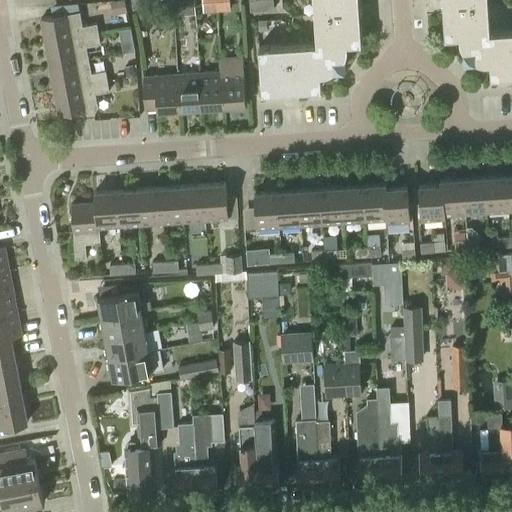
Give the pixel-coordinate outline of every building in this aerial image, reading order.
[(126,11),(124,0),(117,0),(112,1),(115,13),(126,11)] [(272,0),(248,0),(249,10),(273,9),(272,0)] [(312,0),(316,42),(258,45),(261,90),(320,86),(319,72),(324,72),(329,70),(334,67),(344,67),(343,56),(345,51),(346,46),(346,41),(360,40),(357,0),(312,0)] [(486,0),(441,0),(444,35),(459,34),(459,38),(460,43),(463,48),(464,59),(474,58),(480,60),(485,61),(489,61),(490,75),(511,73),(511,28),(489,30),(486,0)] [(79,11),(40,18),(44,42),(98,32),(96,22),(82,25),(79,11)] [(98,32),(44,42),(49,66),(88,59),(85,45),(100,43),(98,32)] [(242,55),(219,57),(220,70),(222,105),(245,104),(242,55)] [(88,59),(49,66),(53,90),(107,79),(105,69),(90,72),(88,59)] [(220,70),(198,72),(201,107),(222,105),(220,70)] [(198,72),(177,73),(179,108),(201,107),(198,72)] [(177,73),(142,75),(145,109),(157,108),(157,110),(179,108),(177,73)] [(107,79),(53,90),(58,114),(97,107),(94,92),(108,90),(107,79)] [(505,174),(484,176),(486,211),(508,209),(505,174)] [(484,176),(462,177),(465,212),(486,211),(484,176)] [(462,177),(439,179),(439,182),(441,182),(443,214),(444,214),(465,212),(462,177)] [(225,182),(202,183),(205,218),(227,217),(225,182)] [(441,182),(439,182),(418,184),(421,219),(444,217),(444,214),(443,214),(441,182)] [(202,183),(181,185),(183,220),(205,218),(202,183)] [(385,183),(362,184),(365,219),(385,218),(386,218),(384,186),(385,186),(385,183)] [(362,184),(341,186),(343,221),(365,219),(362,184)] [(181,185),(159,186),(162,221),(183,220),(181,185)] [(385,186),(384,186),(386,218),(385,218),(385,221),(409,220),(407,185),(385,186)] [(159,186),(138,188),(140,223),(162,221),(159,186)] [(341,186),(319,187),(321,222),(343,221),(341,186)] [(319,187),(298,189),(300,224),(321,222),(319,187)] [(138,188),(116,189),(119,224),(140,223),(138,188)] [(116,189),(93,191),(94,202),(95,202),(97,226),(98,226),(119,224),(116,189)] [(298,189),(276,190),(278,225),(300,224),(298,189)] [(276,190),(253,192),(256,227),(278,225),(276,190)] [(94,202),(70,203),(74,258),(86,257),(85,242),(99,241),(98,226),(97,226),(95,202),(94,202)] [(466,247),(466,238),(465,230),(452,231),(453,248),(466,247)] [(431,240),(418,241),(419,251),(444,250),(442,232),(431,233),(431,240)] [(119,272),(118,262),(116,235),(101,236),(102,246),(100,247),(102,273),(119,272)] [(511,246),(510,235),(497,236),(498,247),(511,246)] [(478,237),(466,238),(466,247),(479,246),(478,237)] [(379,244),(366,245),(366,255),(380,255),(379,244)] [(366,255),(366,245),(353,246),(353,256),(366,255)] [(4,247),(0,247),(0,270),(8,269),(4,247)] [(335,247),(322,248),(323,258),(336,257),(335,247)] [(323,258),(322,248),(309,249),(309,259),(323,258)] [(413,248),(400,248),(400,258),(414,258),(413,248)] [(291,250),(278,251),(279,261),(292,260),(291,250)] [(279,261),(278,251),(244,253),(245,263),(279,261)] [(511,252),(478,255),(479,276),(509,274),(510,288),(511,288),(511,252)] [(219,262),(207,262),(208,273),(214,272),(241,271),(241,270),(240,253),(224,254),(224,253),(219,254),(219,262)] [(176,258),(163,259),(163,269),(176,268),(176,258)] [(163,269),(163,259),(150,260),(150,269),(163,269)] [(133,261),(118,262),(119,272),(134,270),(133,261)] [(369,261),(338,263),(338,276),(370,274),(369,261)] [(373,272),(374,284),(384,283),(385,303),(403,303),(401,261),(399,261),(373,262),(373,272)] [(208,273),(207,262),(195,263),(195,273),(208,273)] [(8,269),(0,270),(0,292),(13,290),(8,269)] [(241,271),(214,272),(214,280),(247,278),(246,272),(246,269),(241,270),(241,271)] [(277,270),(246,272),(247,278),(248,297),(262,296),(278,295),(277,270)] [(122,292),(96,297),(100,317),(140,310),(149,308),(148,300),(138,302),(136,290),(142,289),(141,281),(120,282),(122,292)] [(13,290),(0,292),(0,314),(17,311),(13,290)] [(422,359),(420,307),(419,304),(401,305),(403,336),(404,360),(422,359)] [(209,308),(196,311),(198,319),(210,317),(209,308)] [(140,310),(100,317),(104,337),(143,330),(140,310)] [(0,314),(0,336),(10,335),(10,336),(21,334),(17,311),(0,314)] [(210,317),(198,319),(199,328),(212,326),(210,317)] [(143,330),(104,337),(108,357),(147,350),(143,330)] [(0,359),(14,356),(10,336),(10,335),(0,336),(0,359)] [(404,360),(403,336),(372,337),(373,361),(404,360)] [(311,339),(281,340),(282,367),(313,365),(311,339)] [(251,377),(250,346),(250,340),(233,341),(235,378),(251,377)] [(464,344),(449,344),(450,387),(465,386),(464,344)] [(230,347),(218,348),(219,372),(230,371),(230,347)] [(147,350),(108,357),(112,378),(151,370),(149,358),(159,356),(158,348),(147,350)] [(14,356),(0,359),(0,381),(18,378),(14,356)] [(215,358),(178,365),(180,377),(217,370),(215,358)] [(358,369),(344,370),(345,402),(360,401),(358,369)] [(344,370),(324,371),(326,403),(345,402),(344,370)] [(18,378),(0,381),(0,403),(23,399),(18,378)] [(173,426),(170,391),(170,380),(149,382),(150,392),(156,391),(157,405),(158,427),(173,426)] [(511,384),(504,382),(496,383),(497,405),(511,404),(511,384)] [(305,458),(297,458),(298,488),(301,487),(302,489),(308,489),(309,487),(319,486),(316,421),(315,421),(314,395),(299,396),(302,448),(304,448),(305,458)] [(363,404),(356,411),(359,484),(361,483),(362,486),(369,485),(370,483),(380,483),(376,405),(376,403),(376,397),(363,397),(363,404)] [(23,399),(0,403),(0,425),(27,421),(23,399)] [(376,403),(376,405),(380,483),(390,482),(391,484),(398,484),(398,482),(401,481),(399,433),(397,433),(397,427),(390,428),(389,402),(376,403)] [(158,427),(157,405),(136,406),(138,424),(139,444),(151,443),(151,445),(160,445),(158,427)] [(488,448),(480,448),(482,477),(484,477),(485,479),(492,479),(492,477),(503,476),(499,410),(486,411),(488,448)] [(500,410),(499,410),(503,476),(511,475),(511,422),(501,424),(500,410)] [(222,412),(191,414),(192,422),(196,493),(206,492),(207,494),(213,494),(214,492),(217,492),(215,463),(206,464),(205,445),(206,441),(223,440),(222,412)] [(450,414),(438,415),(441,480),(452,479),(452,481),(459,481),(460,479),(462,479),(460,449),(452,450),(451,436),(452,436),(450,414)] [(428,451),(419,451),(421,481),(423,480),(424,483),(431,482),(431,480),(441,480),(438,415),(427,415),(428,451)] [(254,420),(254,424),(257,490),(267,489),(268,491),(275,491),(276,489),(278,489),(277,459),(276,459),(274,419),(254,420)] [(328,420),(316,421),(319,486),(329,486),(330,488),(336,487),(337,485),(340,485),(338,456),(329,456),(328,420)] [(180,450),(173,451),(175,494),(178,494),(179,496),(186,496),(186,494),(196,493),(192,422),(177,423),(178,443),(180,442),(180,450)] [(240,461),(235,461),(237,491),(239,491),(240,493),(247,492),(247,490),(257,490),(254,424),(238,425),(240,461)] [(139,463),(126,464),(128,494),(132,494),(132,498),(143,497),(143,493),(155,492),(151,447),(138,448),(139,463)] [(0,487),(38,480),(34,458),(26,459),(24,448),(0,452),(0,487)] [(38,480),(0,487),(0,493),(3,511),(36,511),(35,504),(42,502),(38,480)]
